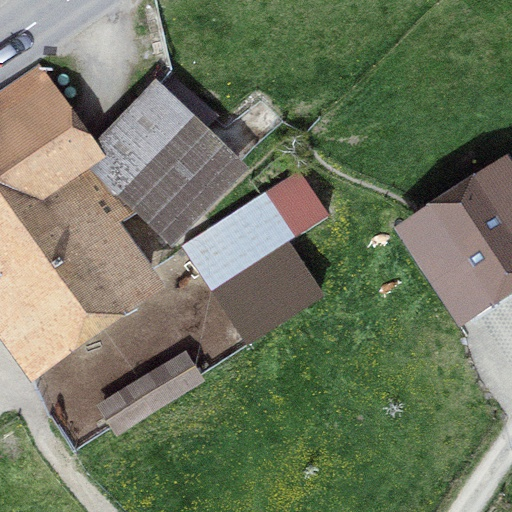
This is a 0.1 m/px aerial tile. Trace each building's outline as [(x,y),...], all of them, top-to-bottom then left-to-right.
[(33,75),(0,97),(0,289),(40,348),(149,273),(110,218),(132,203),(171,239),(235,169),(149,91),(88,156),(33,75)] [(283,244),(327,217),(299,173),(182,248),(199,276),(212,268),(257,337),(318,298),(283,244)] [(471,321),(511,294),(511,192),(503,178),(414,235),(471,321)] [(184,363),(137,390),(148,408),(193,380),(184,363)] [(73,394),(33,421),(47,444),(88,417),(73,394)]
